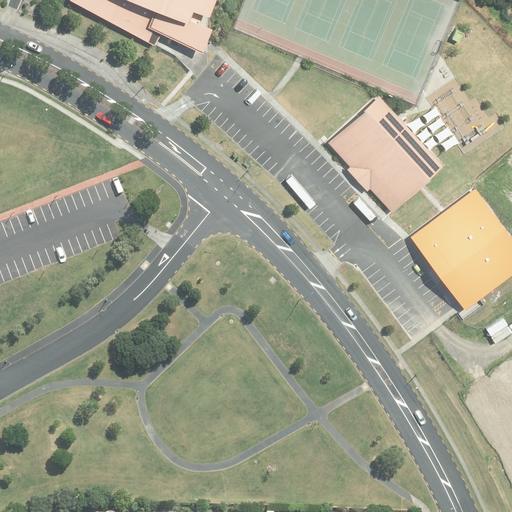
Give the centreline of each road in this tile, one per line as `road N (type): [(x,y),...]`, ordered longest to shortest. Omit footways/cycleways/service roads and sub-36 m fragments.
road 1 (tertiary): [(459,511),(416,427),(335,307),(227,191)]
road 2 (residential): [(0,385),(118,312),(227,191)]
road 3 (tertiary): [(0,29),(161,123),(227,191)]
road 4 (tertiary): [(227,191),(0,56)]
